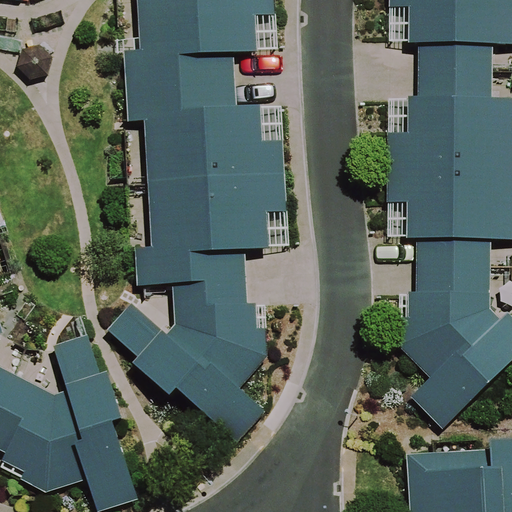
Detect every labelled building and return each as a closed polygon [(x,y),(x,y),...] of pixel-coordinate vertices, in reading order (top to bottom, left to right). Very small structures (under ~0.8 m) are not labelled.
[(148,119),(233,114),(231,58),(278,56),(274,0),(140,0),(143,56),(123,57),(126,120),(148,119)] [(423,49),(476,50),(490,51),(511,51),(511,0),(393,0),(392,48),(423,49)] [(425,241),(489,242),(511,243),(511,106),(489,106),(490,51),(476,50),(423,49),(422,101),(390,100),(386,239),(425,241)] [(284,153),(282,112),(233,114),(148,119),(155,256),(241,251),(289,249),(284,153)] [(489,242),(425,241),(421,326),(399,350),(432,381),(413,402),(448,434),(511,362),(511,337),(486,321),(489,242)] [(241,251),(155,256),(133,257),(135,293),(175,291),(177,338),(138,304),(111,335),(141,361),(133,370),(173,404),(180,396),(239,445),(262,418),(239,399),(282,348),(247,318),(241,251)] [(0,460),(10,465),(6,473),(53,497),(89,484),(98,511),(106,511),(150,497),(93,335),(54,349),(70,395),(54,401),(0,372),(0,337),(8,335),(0,310),(0,460)] [(511,511),(511,445),(463,447),(463,455),(411,457),(413,511),(511,511)]
